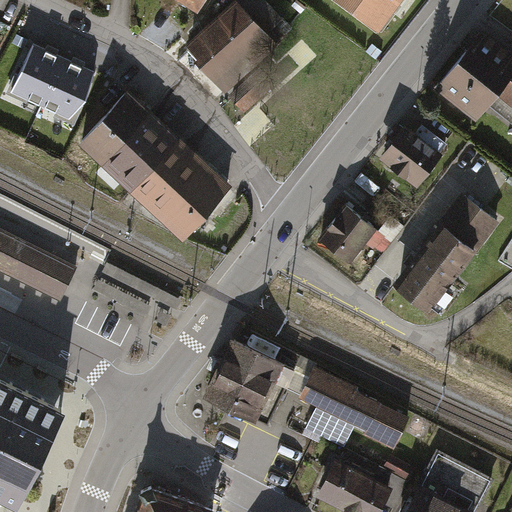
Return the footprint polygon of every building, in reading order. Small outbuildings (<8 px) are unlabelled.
[(173,0),(198,15),(206,0),(173,0)] [(279,48),(237,0),(234,0),(186,41),(229,91),(279,48)] [(400,0),(342,0),(379,28),(400,0)] [(511,54),(481,31),(436,89),(476,120),(485,110),(511,130),(511,54)] [(40,112),(68,55),(32,38),(5,95),(40,112)] [(385,52),(374,44),(370,50),(368,52),(379,60),(385,52)] [(102,71),(68,55),(40,112),(75,129),(102,71)] [(239,102),(247,112),(278,86),(270,76),(239,102)] [(104,168),(155,114),(131,92),(80,146),(104,168)] [(132,194),(182,139),(155,114),(104,168),(132,194)] [(378,162),(413,187),(443,145),(409,120),(378,162)] [(149,209),(199,154),(182,139),(132,194),(149,209)] [(164,224),(215,169),(199,154),(149,209),(164,224)] [(236,187),(215,169),(164,224),(184,242),(236,187)] [(465,193),(397,281),(431,308),(499,220),(465,193)] [(377,229),(345,204),(319,237),(351,262),(377,229)] [(79,268),(0,228),(0,271),(62,302),(79,268)] [(241,325),(205,396),(234,410),(268,427),(272,419),(304,357),(241,325)] [(394,449),(410,415),(356,389),(358,383),(315,362),(299,395),(316,403),(305,428),(344,446),(356,422),(369,429),(366,436),(394,449)] [(0,488),(18,497),(63,408),(0,376),(0,488)] [(407,511),(479,511),(481,509),(449,494),(456,480),(488,495),(496,477),(438,449),(407,511)] [(333,455),(314,495),(349,511),(381,511),(396,481),(407,487),(417,467),(388,454),(378,476),(333,455)] [(214,511),(215,508),(167,490),(160,478),(138,492),(144,502),(140,511),(214,511)]
